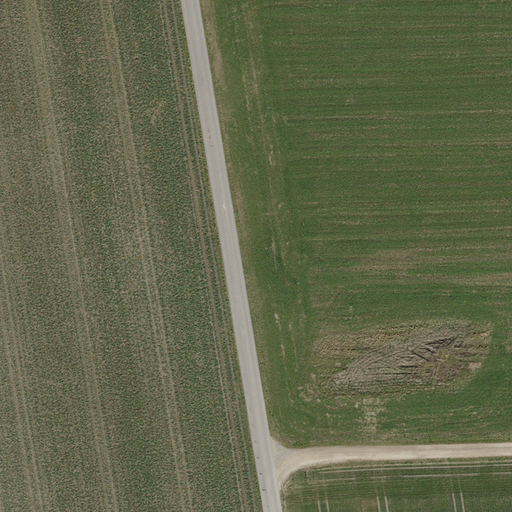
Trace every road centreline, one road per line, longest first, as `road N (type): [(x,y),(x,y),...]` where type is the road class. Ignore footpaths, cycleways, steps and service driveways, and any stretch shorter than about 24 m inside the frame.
road 1 (unclassified): [(273,511),(191,0)]
road 2 (track): [(511,450),(264,457)]
